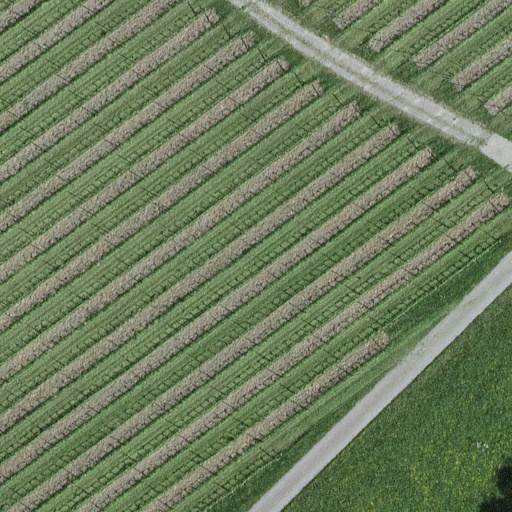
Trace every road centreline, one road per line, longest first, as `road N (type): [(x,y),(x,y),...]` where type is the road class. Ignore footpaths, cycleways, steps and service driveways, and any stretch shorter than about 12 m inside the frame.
road 1 (track): [(511,265),(260,511)]
road 2 (track): [(266,0),(360,70),(511,154)]
